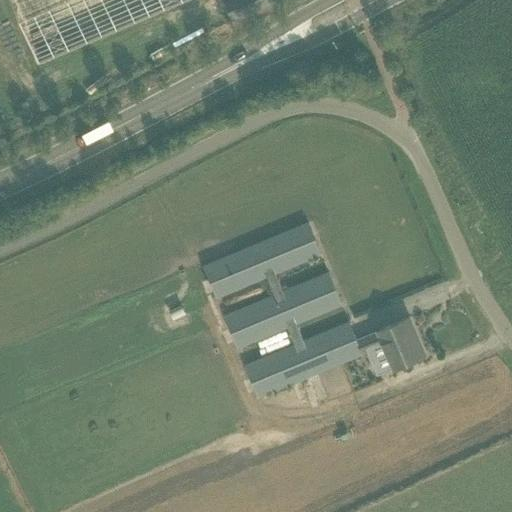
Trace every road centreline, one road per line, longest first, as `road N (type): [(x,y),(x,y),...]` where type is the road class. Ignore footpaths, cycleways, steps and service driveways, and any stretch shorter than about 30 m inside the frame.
road 1 (unclassified): [(0,256),(287,109),(350,109),(414,145)]
road 2 (secondary): [(0,185),(252,58)]
road 3 (unclassified): [(511,342),(471,277),(414,145)]
road 4 (secondary): [(252,58),(312,40),(388,0)]
